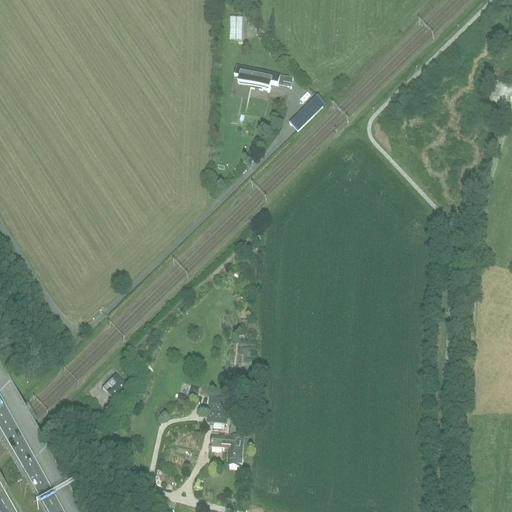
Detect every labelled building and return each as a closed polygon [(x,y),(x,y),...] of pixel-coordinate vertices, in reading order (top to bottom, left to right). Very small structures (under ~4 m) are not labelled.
[(281,76),(236,67),(233,78),(239,79),(238,85),(270,92),(271,85),(278,86),(281,76)] [(324,108),(315,100),(289,125),(298,132),(324,108)] [(128,388),(116,376),(112,380),(117,385),(107,394),(114,401),(128,388)] [(192,388),(188,400),(195,402),(199,390),(192,388)] [(207,424),(227,426),(229,407),(209,404),(207,424)] [(241,461),(243,439),(212,436),(211,448),(228,450),(227,467),(240,468),(240,466),(242,466),(242,461),(241,461)]
